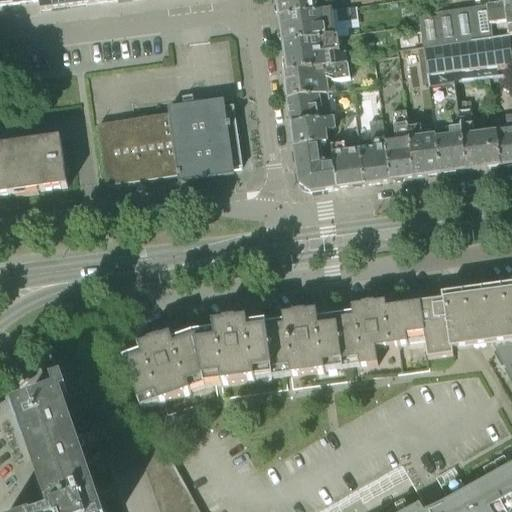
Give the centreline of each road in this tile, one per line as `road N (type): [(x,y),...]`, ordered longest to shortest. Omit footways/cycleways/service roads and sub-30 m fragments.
road 1 (residential): [(53,351),(102,316),(142,302),(511,251)]
road 2 (residential): [(278,216),(219,206),(0,236)]
road 3 (residential): [(250,10),(0,38)]
road 4 (residential): [(511,184),(278,216)]
road 5 (secondary): [(281,248),(511,217)]
road 6 (secondary): [(56,281),(281,248)]
road 7 (residential): [(250,10),(278,216)]
road 8 (unknown): [(0,135),(59,134),(78,144),(92,223)]
